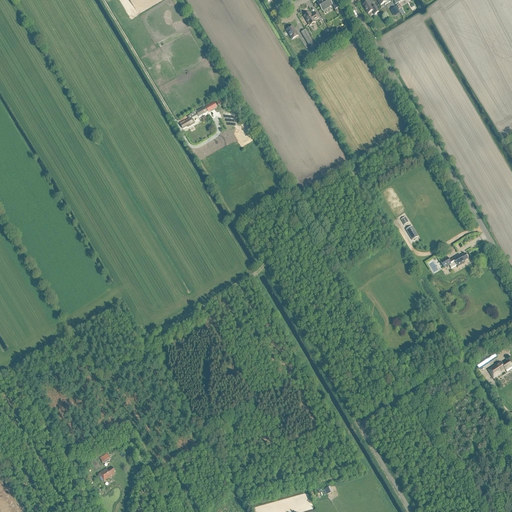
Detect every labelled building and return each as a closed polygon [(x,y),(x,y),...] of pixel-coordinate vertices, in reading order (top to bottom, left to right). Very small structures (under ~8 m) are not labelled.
[(320,3),(318,4),(322,11),(332,6),(331,5),(332,5),(335,10),(339,8),(334,1),(330,3),(328,0),(325,0),(322,2),(320,1),(320,3)] [(374,15),(379,12),(376,7),(372,9),(368,2),(362,6),(368,14),(372,12),(374,15)] [(403,12),(406,10),(401,2),(398,4),(403,12)] [(400,14),(396,8),(390,11),(394,17),(400,14)] [(312,17),(310,14),(304,17),(309,27),(315,23),(315,22),(319,19),(316,14),(313,16),(313,17),(312,17)] [(292,40),(298,37),(293,27),(286,31),(292,40)] [(301,33),(305,39),(309,37),(306,30),(301,33)] [(309,47),(313,53),(317,50),(314,44),(309,47)] [(187,118),(189,119),(184,122),(184,121),(179,124),(183,129),(187,127),(188,128),(195,124),(192,119),(198,116),(199,117),(207,112),(204,108),(196,112),(196,111),(187,118)] [(412,241),(417,238),(411,228),(406,231),(412,241)] [(464,262),(468,259),(465,254),(461,257),(460,255),(449,262),(447,258),(440,262),(444,268),(449,265),(451,269),(456,266),(458,268),(465,263),(464,262)] [(479,371),(497,358),(493,352),(474,365),(479,371)] [(505,371),(511,367),(508,362),(502,366),(500,363),(488,371),(493,379),(505,371)] [(100,459),(103,465),(110,461),(107,455),(100,459)] [(114,473),(115,472),(113,468),(108,471),(107,469),(99,474),(104,482),(111,477),(115,475),(114,473)] [(327,495),(332,493),(330,487),(324,490),(327,495)]
